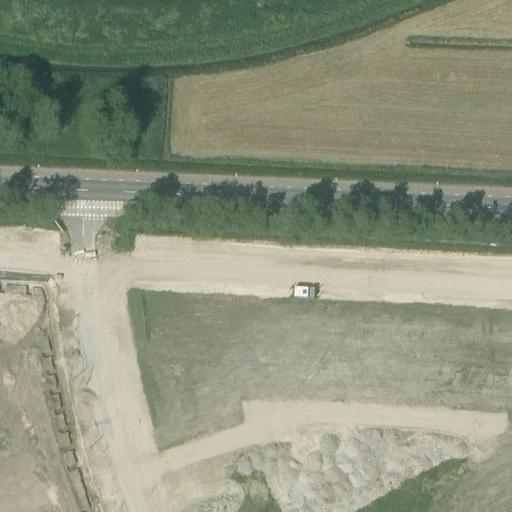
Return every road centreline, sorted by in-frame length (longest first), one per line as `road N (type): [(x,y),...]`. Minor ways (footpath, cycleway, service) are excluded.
road 1 (residential): [(0,262),(511,286)]
road 2 (tertiary): [(511,210),(0,189)]
road 3 (unknown): [(83,193),(84,267),(104,413),(133,511)]
